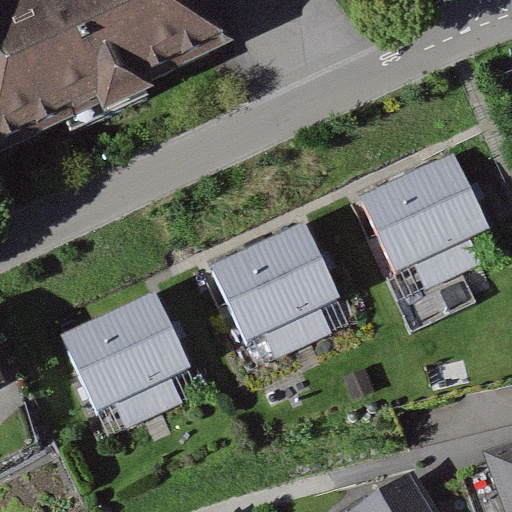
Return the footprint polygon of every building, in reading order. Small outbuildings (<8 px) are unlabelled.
[(12,0),(0,0),(0,166),(259,36),(240,0),(54,0),(21,17),(12,0)] [(452,164),(363,206),(397,279),(487,237),(452,164)] [(304,234),(213,276),(247,348),(338,306),(304,234)] [(155,303),(64,345),(98,417),(189,375),(155,303)] [(491,471),(461,481),(472,511),(511,511),(511,452),(488,461),(491,471)] [(426,511),(412,487),(372,511),(361,511),(358,507),(350,511),(426,511)]
